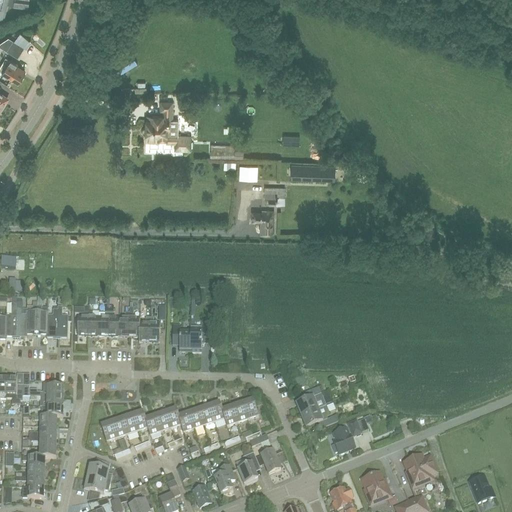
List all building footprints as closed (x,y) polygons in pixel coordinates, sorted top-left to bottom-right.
[(28,8),(28,0),(0,0),(0,18),(3,19),(7,4),(14,5),(14,6),(28,8)] [(17,58),(24,47),(13,40),(6,51),(17,58)] [(5,58),(0,67),(0,71),(17,82),(17,81),(19,82),(23,76),(22,75),(24,71),(15,66),(16,64),(10,61),(5,58)] [(142,131),(143,133),(143,134),(144,134),(146,135),(146,142),(159,142),(159,139),(167,139),(167,143),(175,143),(175,150),(190,150),(190,136),(169,135),(170,121),(172,121),(172,102),(161,102),(160,111),(163,111),(163,116),(147,116),(147,120),(146,120),(146,128),(144,128),(142,130),(142,131)] [(299,137),(283,137),(283,144),(299,145),(299,137)] [(210,158),(243,159),(243,151),(234,151),(234,145),(211,145),(211,151),(210,151),(210,158)] [(333,168),(293,167),(293,179),(333,180),(333,168)] [(291,195),(291,185),(272,185),(272,194),(291,195)] [(262,211),(262,213),(253,213),(253,221),(261,221),(261,233),(273,233),(273,211),(262,211)] [(0,258),(0,271),(1,271),(1,269),(16,269),(16,259),(1,259),(1,258),(0,258)] [(9,280),(8,293),(19,294),(20,281),(16,281),(16,280),(9,280)] [(16,304),(15,339),(20,339),(20,338),(26,338),(26,315),(21,315),(21,310),(21,303),(17,303),(17,304),(16,304)] [(27,315),(26,315),(26,338),(27,338),(27,335),(33,335),(33,337),(36,337),(37,303),(33,303),(33,308),(32,308),(32,313),(27,313),(27,315)] [(37,303),(36,337),(40,337),(40,335),(46,335),(47,316),(47,314),(42,314),(42,308),(37,308),(37,303)] [(6,318),(5,318),(5,338),(6,338),(6,340),(6,337),(13,338),(13,339),(15,339),(16,304),(12,304),(12,309),(12,315),(6,315),(6,318)] [(130,308),(129,338),(139,339),(139,344),(139,320),(133,319),(133,309),(133,304),(129,304),(129,308),(130,308)] [(109,307),(108,338),(118,338),(119,319),(113,319),(113,313),(113,305),(109,305),(108,307),(109,307)] [(98,319),(98,338),(108,338),(109,307),(108,307),(105,307),(105,313),(104,319),(98,319)] [(47,316),(46,335),(46,339),(54,339),(54,340),(57,340),(57,308),(53,308),(53,311),(53,317),(48,317),(48,314),(47,314),(47,316)] [(62,308),(57,308),(57,340),(61,340),(61,339),(68,339),(68,323),(71,323),(71,319),(68,319),(68,317),(62,317),(62,311),(62,308)] [(119,319),(118,338),(129,338),(130,308),(129,308),(125,308),(125,319),(119,319)] [(88,337),(88,313),(84,312),(84,318),(78,318),(78,324),(77,337),(88,337)] [(88,313),(88,337),(98,338),(98,319),(92,318),(92,313),(88,313)] [(139,320),(139,344),(149,344),(149,319),(146,319),(145,325),(139,324),(139,320)] [(154,319),(149,319),(149,344),(159,344),(160,325),(154,325),(154,319)] [(190,332),(190,354),(190,351),(201,351),(201,344),(208,344),(209,328),(201,328),(201,329),(190,329),(190,332)] [(190,354),(190,332),(180,331),(180,330),(173,330),(172,346),(179,347),(179,354),(190,354)] [(311,382),(316,380),(312,373),(307,375),(311,382)] [(6,379),(6,396),(12,396),(12,402),(12,406),(20,406),(20,402),(22,402),(23,397),(23,386),(17,386),(17,379),(6,379)] [(40,397),(63,398),(64,387),(55,387),(55,385),(43,384),(43,393),(40,393),(40,397)] [(301,417),(325,407),(324,406),(333,402),(329,392),(321,395),(319,388),(305,394),(308,400),(296,405),(301,417)] [(63,398),(40,397),(30,397),(30,401),(46,401),(46,408),(63,408),(63,398)] [(251,398),(241,402),(247,421),(258,417),(251,398)] [(218,401),(207,405),(214,424),(225,420),(221,409),(219,404),(218,401)] [(247,421),(241,402),(231,405),(237,424),(247,421)] [(214,424),(207,405),(197,408),(204,427),(214,424)] [(231,405),(221,409),(225,420),(227,428),(237,424),(231,405)] [(325,407),(301,417),(306,429),(318,424),(320,430),(341,422),(339,416),(326,421),(324,417),(328,415),(325,407)] [(63,408),(46,408),(46,414),(40,414),(40,418),(34,418),(57,419),(57,418),(63,419),(63,408)] [(177,415),(175,408),(163,412),(169,430),(181,427),(181,426),(177,415)] [(204,427),(197,408),(187,412),(194,431),(204,427)] [(144,418),(142,411),(131,414),(137,433),(147,430),(148,430),(144,418)] [(169,430),(163,412),(153,415),(159,434),(169,430)] [(187,412),(177,415),(181,426),(181,427),(183,434),(194,431),(187,412)] [(1,413),(2,423),(13,423),(13,413),(1,413)] [(131,414),(121,418),(127,437),(137,433),(131,414)] [(153,415),(144,418),(148,430),(147,430),(150,437),(159,434),(153,415)] [(57,419),(34,418),(34,421),(40,422),(40,428),(56,429),(57,419)] [(127,437),(121,418),(111,421),(117,440),(127,437)] [(117,440),(111,421),(100,425),(107,443),(117,440)] [(347,425),(350,432),(352,438),(362,434),(357,421),(347,425)] [(56,429),(40,428),(40,433),(34,433),(29,433),(29,438),(56,439),(56,429)] [(333,442),(339,456),(355,450),(350,439),(346,429),(336,434),(338,440),(333,442)] [(254,441),(249,443),(252,449),(269,441),(266,436),(262,438),(254,441)] [(231,441),(232,441),(230,437),(223,440),(225,443),(224,444),(226,448),(233,445),(231,441)] [(56,439),(29,438),(29,442),(34,442),(40,442),(40,448),(56,448),(56,439)] [(56,448),(40,448),(39,454),(34,454),(33,458),(45,459),(56,459),(56,448)] [(281,471),(273,452),(271,449),(264,451),(266,455),(261,457),(268,476),(281,471)] [(501,461),(501,451),(480,451),(480,460),(501,461)] [(244,458),(242,458),(246,467),(237,470),(244,486),(257,480),(253,470),(259,468),(253,454),(244,458)] [(429,482),(428,478),(437,474),(435,469),(435,468),(433,463),(432,463),(430,458),(423,461),(421,458),(421,457),(404,464),(405,464),(410,478),(409,479),(413,489),(429,482)] [(45,468),(45,459),(33,458),(23,458),(22,462),(28,462),(28,468),(45,468)] [(214,479),(221,495),(232,491),(229,484),(236,481),(229,466),(218,471),(221,477),(214,479)] [(87,479),(110,484),(112,476),(108,475),(109,471),(90,467),(87,479)] [(177,470),(181,482),(189,479),(184,467),(177,470)] [(45,468),(28,468),(28,474),(15,474),(15,478),(45,479),(45,468)] [(126,480),(122,470),(116,472),(120,483),(126,480)] [(365,491),(371,506),(390,498),(384,482),(384,481),(382,482),(379,475),(379,474),(378,475),(377,474),(372,476),(371,477),(362,481),(362,482),(363,482),(366,491),(365,491)] [(45,479),(15,478),(15,482),(28,483),(27,489),(44,489),(45,479)] [(489,490),(484,478),(469,484),(478,505),(495,498),(491,489),(489,490)] [(110,484),(87,479),(85,490),(103,495),(104,491),(109,492),(110,484)] [(171,496),(159,501),(163,511),(178,511),(172,499),(180,496),(174,482),(167,485),(171,496)] [(145,485),(133,491),(135,496),(140,494),(143,500),(150,497),(145,485)] [(199,509),(212,504),(205,487),(192,492),(199,509)] [(355,511),(352,504),(350,500),(353,498),(349,489),(344,491),(343,488),(329,494),(333,503),(332,504),(335,511),(343,509),(344,511),(355,511)] [(44,489),(27,489),(22,489),(22,499),(44,500),(44,489)] [(122,489),(111,492),(112,498),(118,496),(121,496),(124,494),(122,489)] [(120,499),(122,511),(130,510),(128,498),(120,499)] [(428,511),(422,498),(408,504),(411,511),(428,511)] [(111,503),(112,511),(121,511),(119,501),(114,502),(111,503)] [(390,501),(379,505),(381,510),(392,505),(390,501)] [(148,511),(144,502),(136,505),(137,508),(131,510),(131,511),(148,511)]
